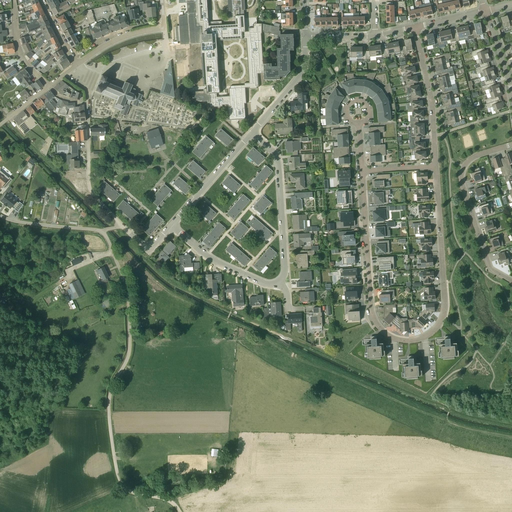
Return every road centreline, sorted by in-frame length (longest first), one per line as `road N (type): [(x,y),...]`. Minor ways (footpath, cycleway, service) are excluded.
road 1 (residential): [(362,171),(372,318),(390,337),(408,341),(431,333),(444,311),(434,166)]
road 2 (unclassified): [(178,511),(131,492),(117,476),(108,402),(129,348),(127,293),(101,232)]
road 3 (residential): [(434,166),(432,107),(414,27)]
road 4 (residential): [(464,167),(462,184),(489,268),(511,282)]
road 5 (residential): [(279,283),(228,268),(171,226)]
road 6 (residential): [(171,226),(250,134)]
